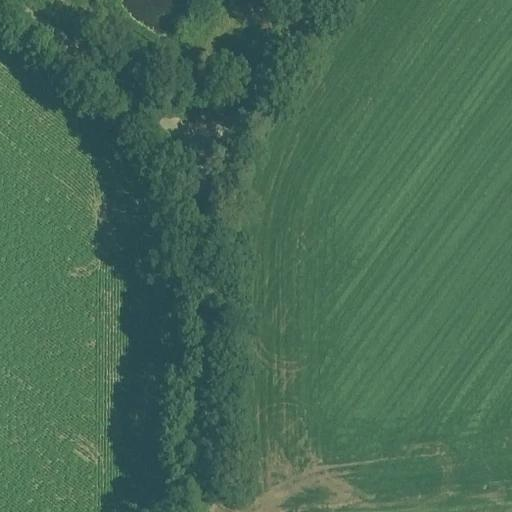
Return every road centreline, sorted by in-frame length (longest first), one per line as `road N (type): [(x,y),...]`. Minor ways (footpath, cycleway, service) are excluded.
road 1 (residential): [(0,0),(209,160),(189,229),(194,511)]
road 2 (track): [(209,160),(315,0)]
